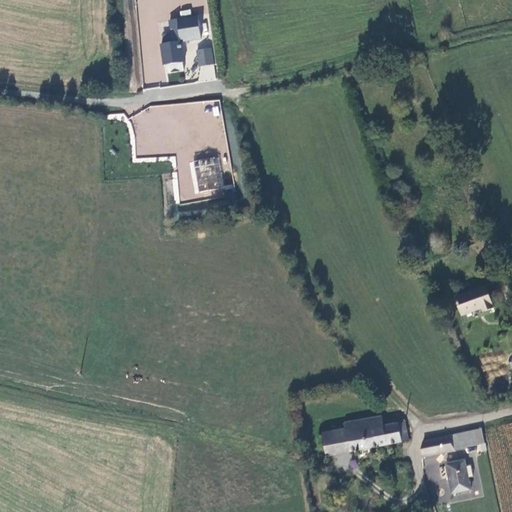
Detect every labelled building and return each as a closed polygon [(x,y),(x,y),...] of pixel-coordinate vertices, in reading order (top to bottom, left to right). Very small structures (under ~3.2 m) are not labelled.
[(168,24),(170,42),(198,38),(197,28),(203,27),(202,20),(168,24)] [(203,76),(217,74),(212,47),(199,49),(203,76)] [(223,196),(220,145),(194,147),(195,148),(177,149),(180,199),(223,196)] [(450,236),(472,230),(460,187),(438,193),(450,236)] [(490,310),(482,288),(452,298),(459,317),(480,309),(481,313),(490,310)] [(406,441),(403,424),(381,428),(379,417),(343,424),(344,430),(320,434),(324,455),(369,447),(406,441)] [(473,434),(446,439),(453,452),(475,449),(473,434)] [(453,452),(446,439),(422,443),(422,458),(453,452)] [(462,464),(443,467),(449,497),(469,493),(466,481),(471,480),(469,470),(463,471),(462,464)]
